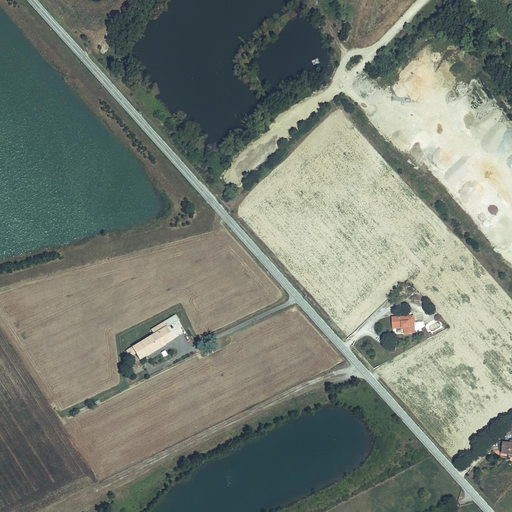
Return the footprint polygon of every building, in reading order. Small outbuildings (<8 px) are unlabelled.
[(404,332),(414,331),(412,314),(390,317),(391,328),(403,327),(404,332)] [(176,316),(163,323),(167,329),(180,321),(176,316)] [(173,340),(167,329),(163,323),(151,331),(155,336),(127,352),(131,358),(137,354),(140,360),(173,340)] [(433,335),(431,332),(429,333),(425,327),(422,329),(427,338),(433,335)] [(511,440),(510,441),(510,443),(503,442),(502,453),(511,454),(511,440)]
